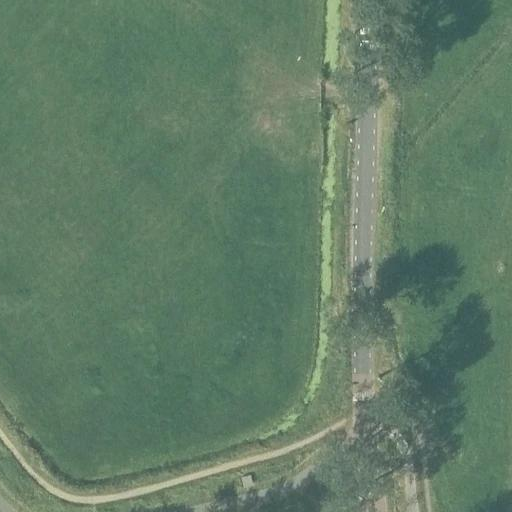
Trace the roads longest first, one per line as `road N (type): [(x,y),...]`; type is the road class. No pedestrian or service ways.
road 1 (tertiary): [(372,511),(361,371),(370,0)]
road 2 (unknown): [(362,412),(282,451),(92,501),(54,493),(0,435)]
road 3 (unknown): [(362,412),(390,408),(412,424),(431,511)]
